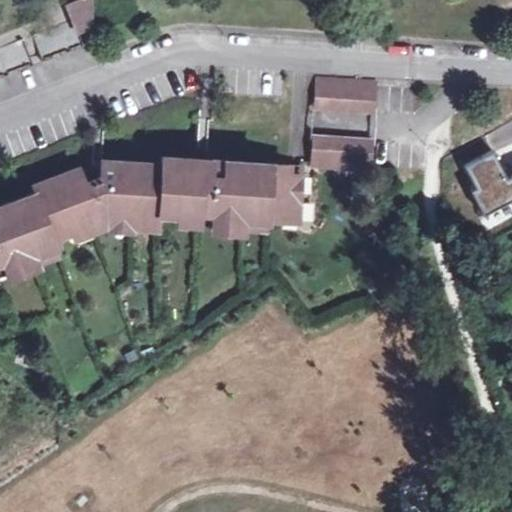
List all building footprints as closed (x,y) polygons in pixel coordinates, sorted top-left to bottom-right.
[(73,17),(78,30),(93,24),(93,15),(92,0),(77,0),(68,4),(73,17)] [(78,30),(73,17),(58,23),(33,31),(43,58),(83,44),(78,30)] [(0,74),(33,62),(23,35),(0,44),(0,74)] [(317,105),(374,108),(375,79),(319,76),(317,105)] [(313,162),(369,166),(371,137),(315,133),(313,162)] [(196,155),(207,155),(207,145),(197,144),(196,155)] [(511,162),(502,144),(475,158),(485,179),(481,181),(492,204),(511,193),(511,162)] [(300,221),(303,169),(293,169),(294,160),(207,155),(196,155),(159,153),(158,160),(98,156),(97,169),(84,176),(78,163),(33,181),(34,186),(0,199),(0,267),(105,226),(158,229),(159,221),(199,223),(198,228),(243,231),(245,218),(300,221)] [(97,169),(98,156),(96,156),(78,163),(84,176),(97,169)] [(304,161),(294,160),(293,169),(303,169),(304,161)]
